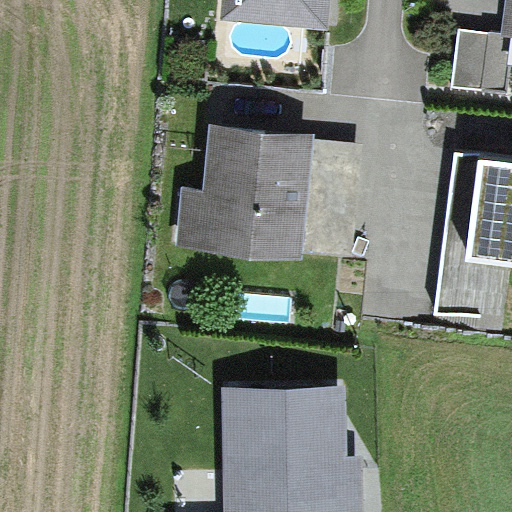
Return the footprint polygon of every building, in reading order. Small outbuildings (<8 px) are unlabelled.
[(316,0),(222,0),(221,9),(314,20),(316,0)] [(511,0),(502,0),(501,14),(511,15),(511,0)] [(342,134),(206,119),(194,226),(330,241),(342,134)] [(454,250),(511,257),(511,154),(467,149),(454,250)] [(350,511),(348,392),(235,395),(237,511),(350,511)]
